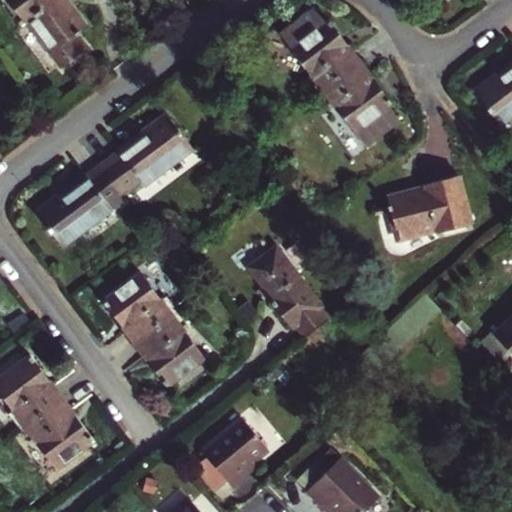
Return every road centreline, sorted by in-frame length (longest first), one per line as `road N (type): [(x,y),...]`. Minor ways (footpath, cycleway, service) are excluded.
road 1 (residential): [(245,0),(0,186)]
road 2 (residential): [(0,252),(148,448)]
road 3 (residential): [(511,2),(423,67),(370,0)]
